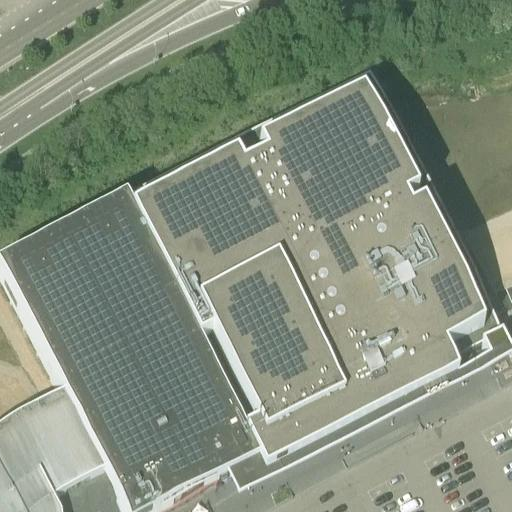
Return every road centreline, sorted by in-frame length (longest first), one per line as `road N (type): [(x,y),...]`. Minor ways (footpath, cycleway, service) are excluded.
road 1 (primary): [(18,119),(274,0)]
road 2 (primary): [(18,119),(202,0)]
road 3 (primary): [(0,106),(166,0)]
